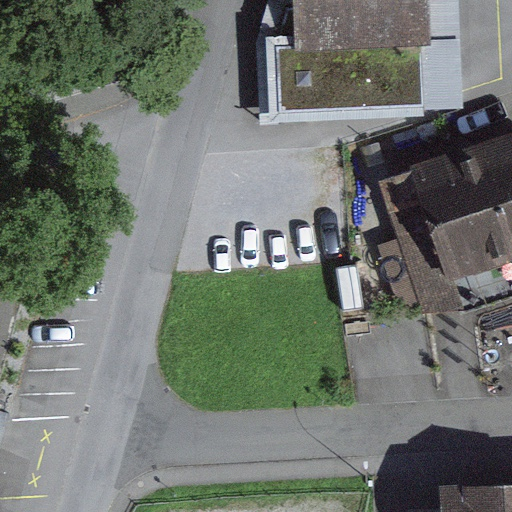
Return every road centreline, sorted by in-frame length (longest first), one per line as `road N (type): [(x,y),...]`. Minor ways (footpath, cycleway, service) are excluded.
road 1 (residential): [(90,434),(219,0)]
road 2 (residential): [(511,421),(90,434)]
